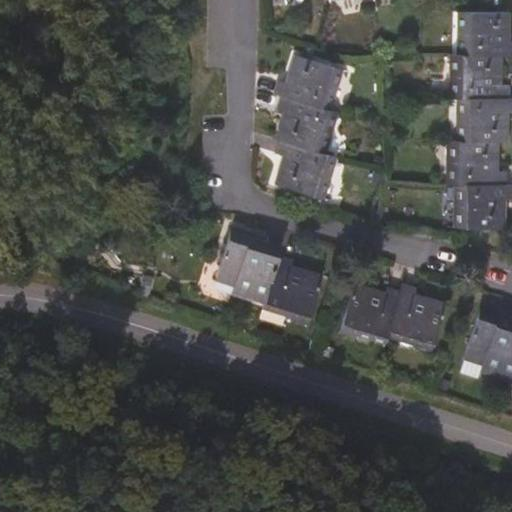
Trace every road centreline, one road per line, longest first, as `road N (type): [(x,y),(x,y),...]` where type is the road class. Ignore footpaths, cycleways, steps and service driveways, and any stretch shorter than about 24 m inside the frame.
road 1 (tertiary): [(0,295),(77,304),(511,444)]
road 2 (residential): [(241,0),(242,193),(454,264)]
